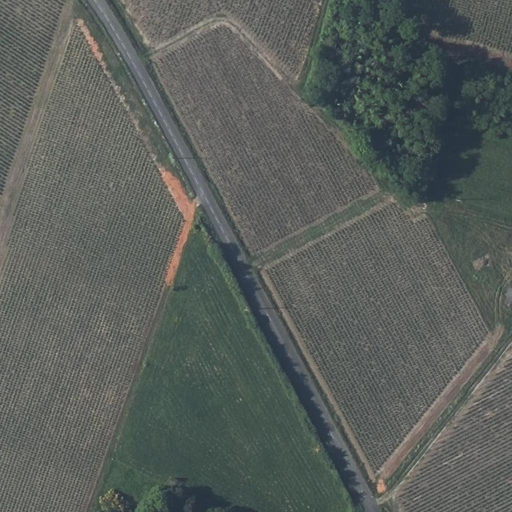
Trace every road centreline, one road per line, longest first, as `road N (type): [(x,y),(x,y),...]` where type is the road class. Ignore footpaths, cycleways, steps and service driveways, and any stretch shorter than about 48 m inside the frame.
road 1 (tertiary): [(370,511),(93,0)]
road 2 (track): [(392,0),(460,62),(429,198),(407,207),(380,189),(243,272)]
road 3 (track): [(202,196),(87,511)]
road 4 (track): [(133,66),(216,19),(286,82),(294,79),(323,0)]
road 5 (track): [(73,0),(0,230)]
road 6 (track): [(369,509),(511,341)]
